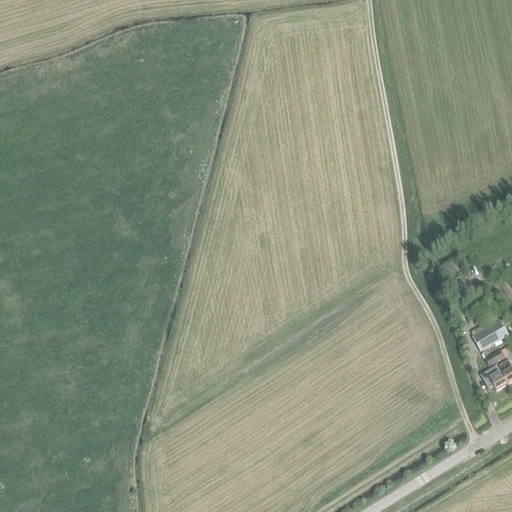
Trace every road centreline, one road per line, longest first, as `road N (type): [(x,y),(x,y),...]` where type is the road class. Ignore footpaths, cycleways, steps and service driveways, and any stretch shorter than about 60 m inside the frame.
road 1 (track): [(368,0),(406,194),(409,269),(440,323),(478,445)]
road 2 (tertiary): [(370,511),(511,424)]
